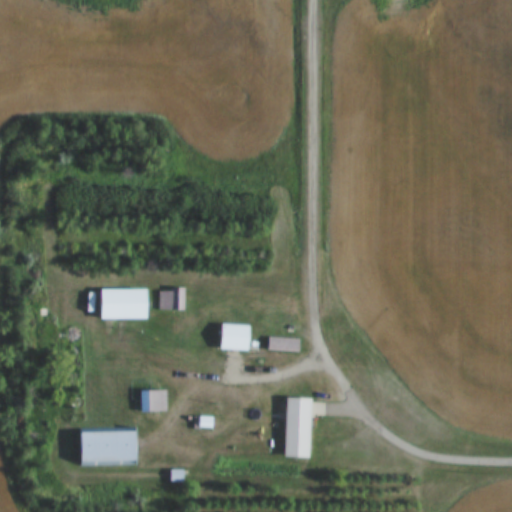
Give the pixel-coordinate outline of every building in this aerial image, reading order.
[(158,289),(158,311),(182,311),(182,289),(158,289)] [(147,290),(99,290),(99,320),(147,320),(147,290)] [(252,324),(296,324),(296,314),(252,314),(252,324)] [(249,325),(219,325),(219,350),(249,350),(249,325)] [(298,352),(298,338),(268,338),(268,352),(298,352)] [(166,390),(139,390),(139,412),(166,412),(166,390)] [(310,398),(285,398),(284,458),(309,459),(310,398)] [(79,465),(136,465),(136,428),(79,428),(79,465)]
